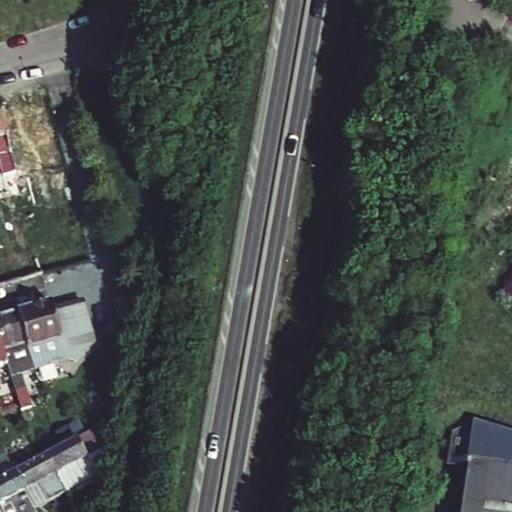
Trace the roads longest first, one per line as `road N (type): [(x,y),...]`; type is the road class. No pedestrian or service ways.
road 1 (trunk): [(296,0),(207,511)]
road 2 (trunk): [(230,511),(319,0)]
road 3 (residential): [(0,67),(174,17)]
